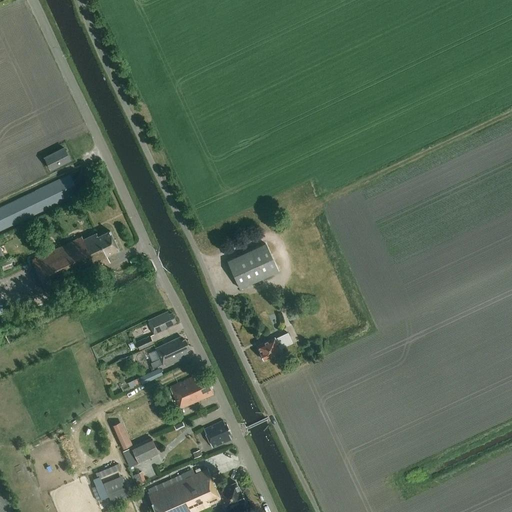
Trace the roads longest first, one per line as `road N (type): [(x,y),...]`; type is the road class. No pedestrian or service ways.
road 1 (residential): [(317,511),(78,0)]
road 2 (tertiary): [(272,511),(34,0)]
road 3 (track): [(201,256),(511,106)]
